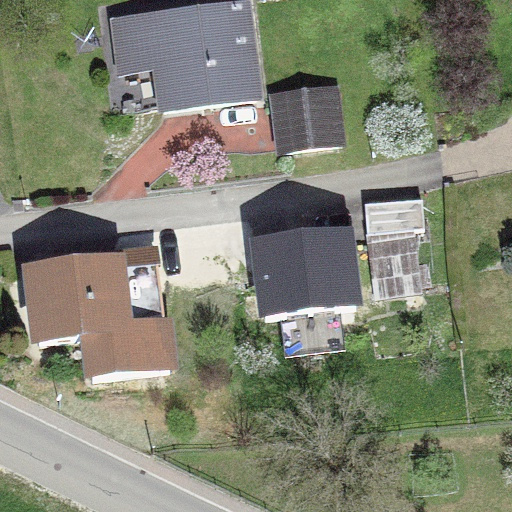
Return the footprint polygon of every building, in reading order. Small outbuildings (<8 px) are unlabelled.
[(120,57),(156,53),(164,113),(256,102),(244,12),(117,30),(120,57)] [(282,156),(337,149),(331,94),(276,100),(282,156)] [(369,233),(408,230),(423,229),(421,199),(364,204),(366,234),(369,233)] [(408,230),(369,233),(378,295),(414,289),(408,230)] [(345,236),(258,247),(268,321),(354,309),(345,236)] [(170,372),(156,259),(30,274),(39,348),(88,342),(93,381),(170,372)]
